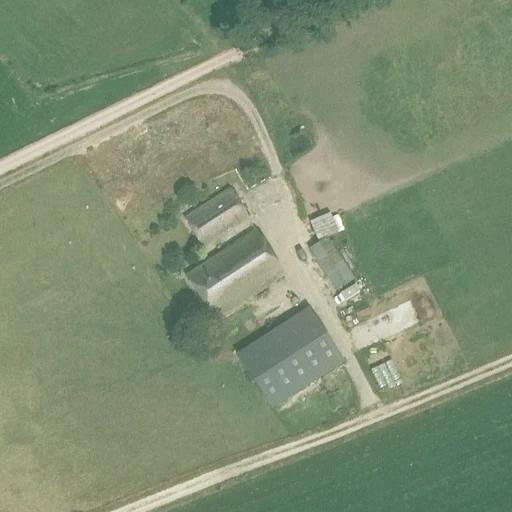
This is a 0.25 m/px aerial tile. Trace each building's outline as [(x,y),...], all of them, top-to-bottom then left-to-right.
[(202,248),(247,218),(229,191),(184,220),(202,248)] [(336,292),(355,281),(328,237),(337,233),(336,229),(343,226),(338,215),(332,217),(331,215),(310,222),(320,244),(308,251),(336,292)] [(284,275),(256,232),(185,277),(214,321),(284,275)] [(407,300),(422,326),(445,313),(430,287),(407,300)] [(342,363),(308,309),(237,355),(271,409),(342,363)]
